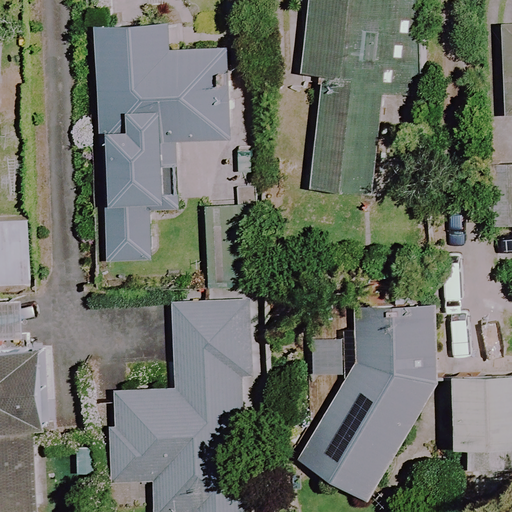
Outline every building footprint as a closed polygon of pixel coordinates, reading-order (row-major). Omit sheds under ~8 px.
[(400,0),(309,0),(303,72),(319,74),(310,188),(372,192),(380,97),(410,99),(417,17),(400,15),(400,0)] [(109,141),(105,253),(148,255),(149,198),(166,199),(168,137),(225,139),(228,48),(172,46),(173,25),(99,23),(95,140),(109,141)] [(511,162),(496,162),(494,223),(511,223),(511,162)] [(0,282),(28,282),(26,219),(0,219),(0,282)] [(26,351),(22,298),(0,299),(0,511),(38,510),(34,434),(41,434),(37,351),(26,351)] [(75,411),(112,411),(113,479),(152,478),(152,511),(245,511),(244,367),(249,367),(248,300),(172,301),(173,368),(74,370),(75,411)] [(436,312),(361,309),(356,358),(301,459),(369,496),(433,385),(436,312)] [(511,440),(511,370),(460,372),(462,442),(511,440)]
